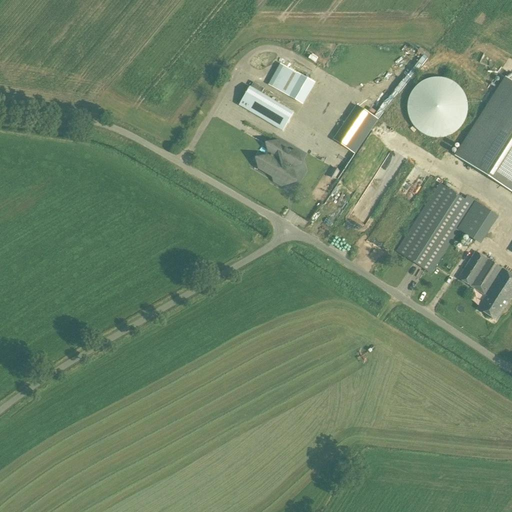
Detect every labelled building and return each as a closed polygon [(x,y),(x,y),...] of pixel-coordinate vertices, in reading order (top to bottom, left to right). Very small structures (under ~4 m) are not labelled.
[(303,105),(315,83),(288,68),(276,90),(303,105)] [(511,192),(511,82),(505,78),(455,156),(511,192)] [(262,93),(264,89),(254,83),(251,87),(262,93)] [(283,130),(294,112),(262,93),(251,87),(250,86),(239,105),(283,130)] [(377,121),(361,110),(360,111),(338,143),(355,153),(377,121)] [(268,153),(271,155),(270,157),(268,156),(257,161),(256,162),(258,171),(270,178),(272,179),(272,182),(273,183),(281,188),(282,188),(283,188),(290,187),(299,187),(299,185),(295,172),(290,169),(291,167),(292,168),(293,168),(294,168),(303,168),(304,167),(302,161),(299,152),(293,149),(291,152),(285,149),(287,145),(285,145),(283,143),(282,143),(279,141),(277,140),(266,146),(268,153)] [(328,175),(336,180),(340,173),(331,168),(328,175)] [(430,273),(473,206),(439,184),(396,252),(430,273)] [(485,296),(502,268),(476,252),(458,279),(485,296)] [(511,274),(502,268),(485,296),(481,300),(483,302),(478,309),(497,321),(505,308),(506,309),(511,299),(511,274)]
